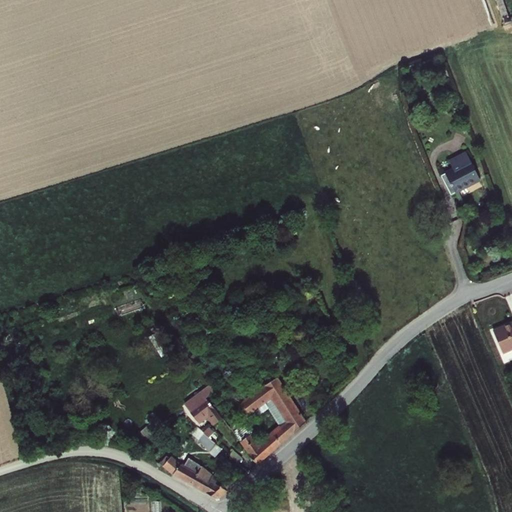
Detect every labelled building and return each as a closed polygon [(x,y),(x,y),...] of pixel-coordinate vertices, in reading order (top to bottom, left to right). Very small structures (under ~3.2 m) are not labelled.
[(439,176),(450,194),(479,180),(464,152),(453,158),(458,166),(439,176)] [(511,323),(494,332),(504,355),(511,351),(511,323)] [(308,422),(278,377),(267,384),(234,410),(241,420),(231,427),(259,464),(308,422)] [(185,406),(189,411),(206,397),(217,390),(213,383),(201,391),(202,393),(185,406)] [(215,423),(223,418),(206,397),(189,411),(197,421),(209,414),(215,423)] [(208,427),(203,432),(197,426),(190,433),(210,451),(221,438),(208,427)] [(164,466),(216,498),(227,490),(207,477),(211,470),(190,458),(185,464),(171,457),(169,459),(166,457),(162,462),(165,464),(164,466)]
